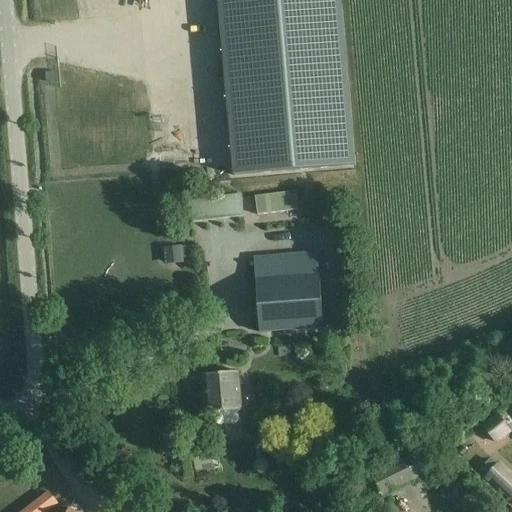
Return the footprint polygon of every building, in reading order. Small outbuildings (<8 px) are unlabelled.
[(225,0),(227,16),(223,17),(233,164),(234,178),(355,167),(341,5),(337,6),(336,0),(225,0)] [(255,195),(258,214),(298,208),(295,190),(255,195)] [(240,194),(207,199),(187,202),(191,224),(243,216),(240,194)] [(317,255),(273,258),(254,259),(259,334),(323,329),(317,255)] [(238,374),(201,376),(204,415),(213,414),(214,422),(215,425),(219,427),(234,425),(237,423),(239,420),(238,412),(241,412),(238,374)] [(484,427),(494,442),(509,431),(498,417),(484,427)] [(228,452),(231,462),(246,458),(243,447),(228,452)] [(426,449),(350,487),(359,505),(380,494),(381,498),(437,470),(426,449)] [(511,503),(511,478),(499,466),(486,480),(511,503)] [(470,470),(461,482),(473,491),(482,480),(470,470)] [(46,493),(21,511),(46,511),(56,505),(46,493)]
